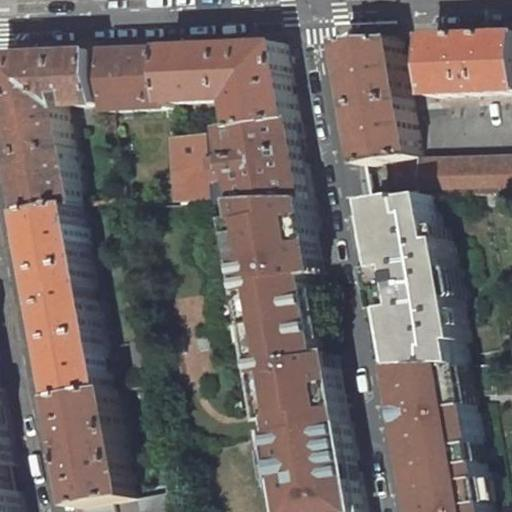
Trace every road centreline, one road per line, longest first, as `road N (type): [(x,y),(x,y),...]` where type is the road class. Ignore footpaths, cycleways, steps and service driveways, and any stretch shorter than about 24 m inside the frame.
road 1 (residential): [(400,511),(316,12)]
road 2 (residential): [(0,187),(57,511)]
road 3 (residential): [(0,24),(316,12)]
road 4 (residential): [(511,3),(316,12)]
